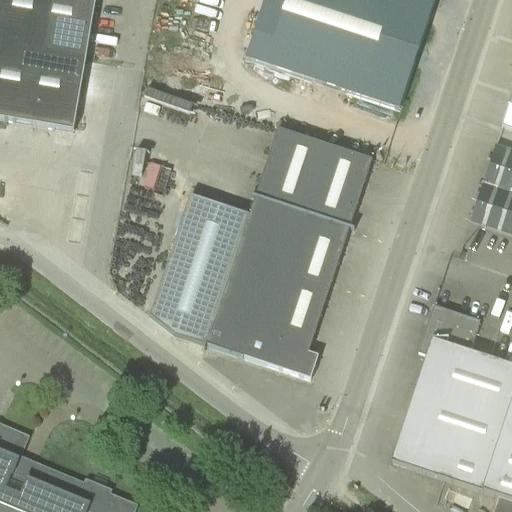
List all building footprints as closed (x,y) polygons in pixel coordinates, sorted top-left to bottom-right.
[(0,0),(0,45),(86,60),(96,0),(0,0)] [(264,0),(263,5),(244,63),(399,114),(436,0),(264,0)] [(0,45),(0,123),(73,136),(86,60),(0,45)] [(511,95),(501,128),(511,131),(511,95)] [(350,231),(372,164),(277,132),(255,200),(251,199),(250,200),(254,201),(206,349),(310,384),(314,372),(318,360),(308,357),(349,232),(353,234),(354,232),(350,231)] [(511,154),(495,149),(482,187),(470,225),(511,238),(511,154)] [(426,359),(416,389),(511,420),(511,370),(468,355),(478,324),(433,310),(418,356),(426,359)] [(511,420),(416,389),(391,466),(498,501),(511,505),(511,420)] [(0,511),(133,511),(135,510),(40,473),(38,478),(16,469),(27,443),(0,431),(0,511)] [(511,511),(511,505),(498,501),(494,511),(511,511)]
